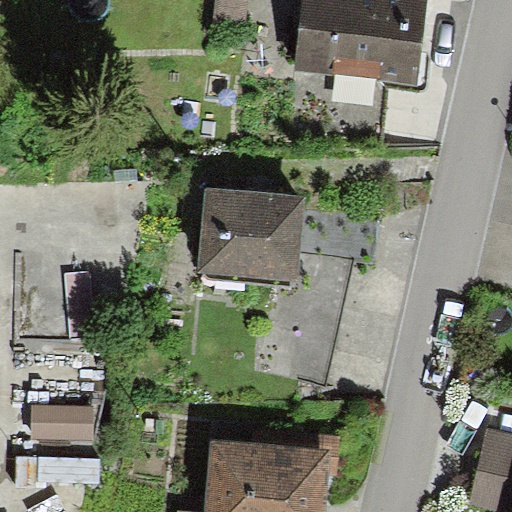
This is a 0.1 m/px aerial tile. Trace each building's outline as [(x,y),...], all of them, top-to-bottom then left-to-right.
[(246,26),(248,0),(214,0),(212,23),(246,26)] [(430,0),(302,0),(293,70),(418,87),(430,0)] [(306,197),(206,189),(199,274),(300,282),(306,197)] [(306,329),(298,352),(278,346),(271,368),(326,385),(341,340),(306,329)] [(43,404),(41,430),(97,433),(98,407),(43,404)] [(511,511),(511,435),(489,431),(473,505),(507,511),(511,511)] [(321,450),(211,442),(206,511),(179,509),(178,511),(324,511),(328,476),(336,476),(340,438),(322,437),(321,450)]
